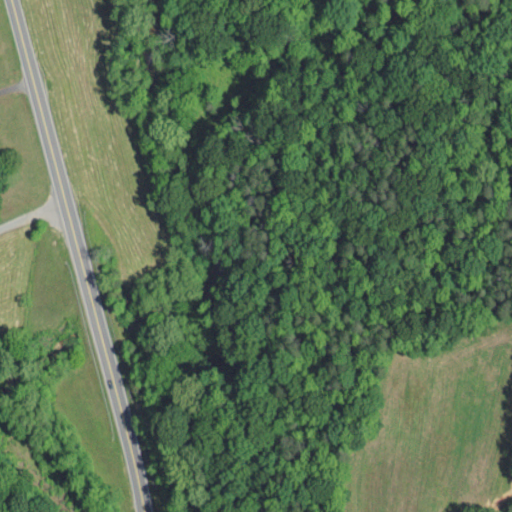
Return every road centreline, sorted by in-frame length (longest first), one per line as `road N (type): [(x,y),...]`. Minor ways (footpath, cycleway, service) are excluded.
road 1 (primary): [(143,511),(11,0)]
road 2 (residential): [(432,511),(495,319),(431,217)]
